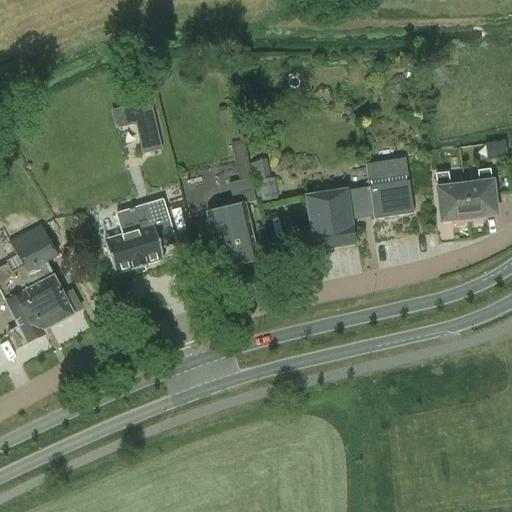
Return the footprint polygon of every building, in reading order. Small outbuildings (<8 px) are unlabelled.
[(160,151),(149,104),(111,113),(115,129),(136,125),(143,155),(160,151)] [(228,185),(234,208),(206,215),(220,271),(257,262),(244,206),(255,203),(250,181),(252,180),(243,142),(230,145),(239,183),(228,185)] [(369,190),(346,193),(350,218),(373,214),(374,222),(414,216),(405,160),(365,167),(369,190)] [(277,199),(273,179),(270,180),(266,161),(250,164),(258,203),(277,199)] [(478,184),(464,186),(468,221),(469,220),(469,224),(484,222),(484,219),(496,217),(492,182),(491,183),(489,171),(477,172),(478,184)] [(464,186),(449,188),(447,174),(434,175),(436,189),(435,190),(440,224),(453,222),(453,226),(468,224),(467,221),(468,221),(464,186)] [(346,193),(306,200),(315,252),(355,246),(350,218),(346,193)] [(163,262),(159,250),(153,229),(168,225),(162,203),(145,208),(149,223),(120,232),(122,238),(105,243),(105,242),(103,243),(114,277),(116,277),(115,276),(132,271),(132,273),(145,269),(145,268),(163,262)] [(6,265),(0,268),(0,297),(3,303),(16,328),(5,334),(15,352),(26,346),(45,336),(43,332),(47,330),(49,329),(73,317),(52,277),(46,265),(58,258),(40,225),(8,243),(21,267),(16,270),(11,273),(6,265)]
